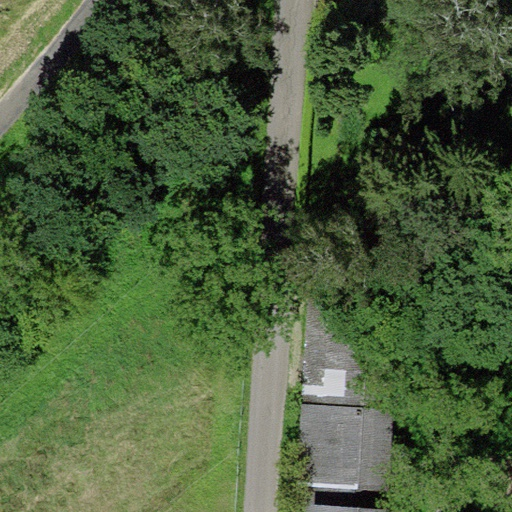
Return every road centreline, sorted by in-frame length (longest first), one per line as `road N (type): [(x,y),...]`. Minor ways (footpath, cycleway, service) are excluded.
road 1 (residential): [(285,0),(259,511)]
road 2 (track): [(0,111),(99,0)]
